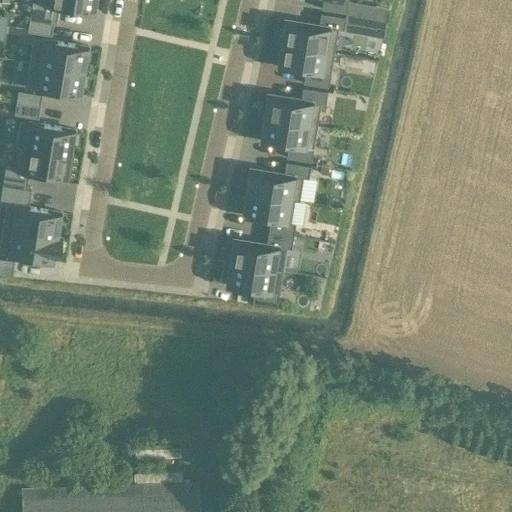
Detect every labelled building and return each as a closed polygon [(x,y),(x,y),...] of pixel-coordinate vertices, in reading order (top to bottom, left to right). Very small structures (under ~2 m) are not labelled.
[(48,0),(47,4),(93,12),(94,0),(48,0)] [(347,0),(346,0),(321,0),(321,8),(345,12),(347,0)] [(344,14),(360,16),(362,3),(347,0),(345,12),(344,14)] [(285,19),(281,42),(332,51),(336,28),(342,29),(344,16),(320,12),(318,24),(285,19)] [(27,30),(51,34),(53,22),(29,19),(27,30)] [(87,45),(42,38),(38,63),(83,70),(87,45)] [(327,86),(332,51),(281,42),(277,66),(305,70),(303,82),(327,86)] [(34,87),(79,95),(83,70),(38,63),(34,87)] [(268,93),(264,117),(315,125),(319,102),(324,103),(326,90),(302,86),(300,99),(268,93)] [(41,93),(17,90),(15,101),(39,105),(41,93)] [(13,113),(37,117),(39,105),(15,101),(13,113)] [(286,157),(309,161),(315,125),(264,117),(260,140),(288,145),(286,157)] [(74,128),(28,121),(24,145),(70,153),(74,128)] [(20,170),(66,178),(70,153),(24,145),(20,170)] [(293,199),(293,200),(297,200),(301,177),(307,177),(309,165),(285,161),(283,173),(250,168),(246,191),(293,199)] [(294,223),(289,222),(293,200),(293,199),(246,191),(242,214),(270,219),(268,231),(292,235),(294,223)] [(11,228),(56,236),(56,235),(60,211),(15,204),(11,228)] [(56,235),(56,236),(11,228),(7,253),(52,261),(53,255),(56,255),(59,235),(56,235)] [(289,248),(292,235),(268,231),(266,243),(233,238),(229,261),(281,270),(285,247),(289,248)] [(0,257),(0,272),(11,274),(14,259),(0,257)] [(275,305),(281,270),(229,261),(226,285),(253,289),(251,303),(275,305)] [(21,511),(199,511),(198,481),(20,487),(21,511)]
